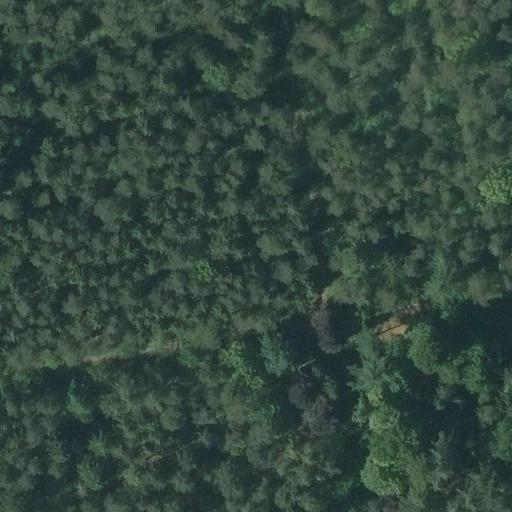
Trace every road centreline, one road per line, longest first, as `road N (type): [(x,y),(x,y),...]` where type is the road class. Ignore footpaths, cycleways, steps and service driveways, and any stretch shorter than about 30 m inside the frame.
road 1 (track): [(511,291),(335,330),(279,328),(0,373)]
road 2 (track): [(335,330),(364,511)]
